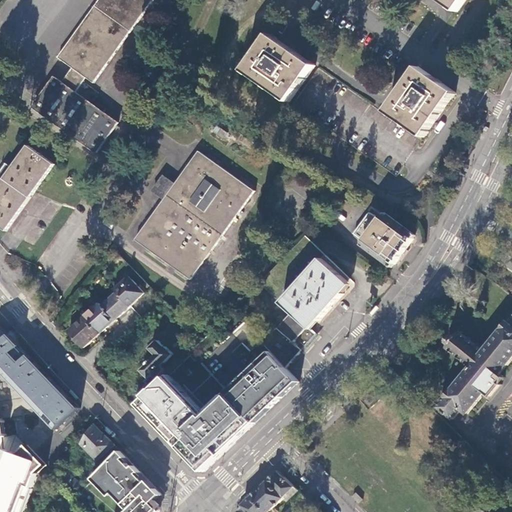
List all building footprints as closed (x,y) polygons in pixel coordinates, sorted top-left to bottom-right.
[(157,0),(104,0),(61,59),(75,70),(65,84),(58,79),(35,110),(98,155),(120,124),(78,93),(88,79),(96,84),(129,39),(157,0)] [(437,0),(459,15),(470,0),(437,0)] [(247,73),(290,105),(317,68),(273,37),(247,73)] [(389,114),(426,140),(457,96),(421,70),(389,114)] [(231,130),(222,124),(218,130),(227,136),(231,130)] [(404,130),(398,137),(411,146),(417,139),(404,130)] [(0,188),(0,226),(8,233),(55,166),(29,148),(13,169),(9,166),(0,177),(0,182),(3,184),(0,188)] [(136,241),(191,281),(255,192),(200,153),(176,185),(165,178),(155,192),(165,200),(136,241)] [(397,263),(416,238),(406,231),(405,233),(384,217),(372,210),(356,231),(367,240),(397,263)] [(307,239),(261,285),(292,314),(265,344),(266,345),(270,350),(288,368),(289,367),(295,360),(316,336),(307,328),(315,319),(319,322),(344,295),(340,291),(344,286),(348,282),(322,259),(325,256),(320,251),(307,239)] [(131,278),(116,292),(119,295),(131,308),(146,295),(131,278)] [(116,322),(131,308),(119,295),(104,308),(116,322)] [(104,308),(101,305),(86,319),(101,336),(116,322),(104,308)] [(101,336),(86,319),(70,333),(86,350),(101,336)] [(460,383),(439,408),(454,419),(462,409),(468,414),(482,396),(489,401),(503,384),(501,383),(505,377),(501,373),(510,362),(511,359),(511,319),(485,352),(479,347),(481,346),(479,345),(478,346),(471,340),(472,339),(471,338),(470,339),(463,334),(464,332),(463,331),(462,333),(460,331),(458,332),(459,333),(457,337),(456,335),(454,337),(456,338),(452,342),(451,341),(450,342),(451,343),(449,347),(448,346),(447,347),(448,348),(449,349),(447,350),(449,352),(450,350),(456,355),(455,357),(457,358),(458,356),(464,362),(463,363),(464,364),(465,363),(472,368),(460,383)] [(265,344),(245,324),(236,333),(256,354),(266,345),(265,344)] [(58,430),(80,409),(66,394),(31,355),(29,357),(21,347),(22,346),(17,340),(11,334),(0,344),(0,368),(4,373),(5,371),(7,374),(6,375),(58,430)] [(193,354),(204,343),(200,338),(192,345),(187,340),(179,348),(189,358),(193,354)] [(156,390),(171,375),(163,367),(175,356),(167,348),(166,349),(160,343),(152,351),(157,357),(143,371),(150,379),(146,383),(147,385),(142,390),(148,396),(149,397),(156,390)] [(226,391),(256,423),(299,379),(288,368),(270,350),(226,391)] [(256,423),(226,391),(206,411),(180,385),(147,414),(206,470),(256,423)] [(0,439),(8,439),(6,423),(3,421),(0,421),(0,439)] [(100,462),(115,447),(96,425),(83,444),(100,462)] [(23,511),(39,473),(47,465),(28,446),(19,454),(8,449),(0,468),(0,511),(23,511)] [(160,511),(157,509),(160,506),(156,502),(162,496),(149,482),(147,484),(139,476),(141,474),(135,467),(133,469),(125,461),(128,459),(121,452),(98,476),(115,494),(114,494),(130,511),(129,511),(160,511)] [(260,489),(242,506),(247,511),(269,511),(283,499),(287,502),(299,492),(295,488),(281,475),(278,472),(260,489)] [(66,473),(59,481),(73,493),(80,486),(66,473)]
